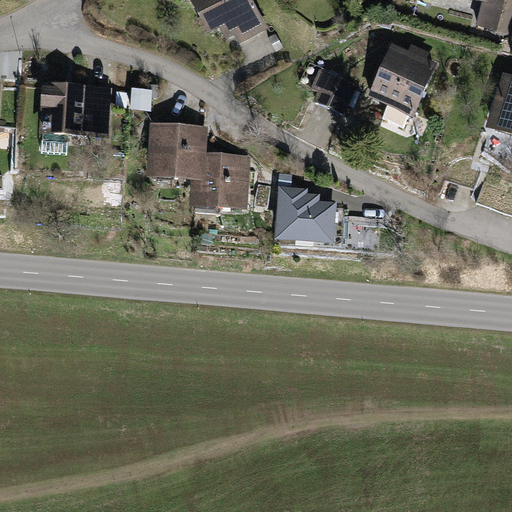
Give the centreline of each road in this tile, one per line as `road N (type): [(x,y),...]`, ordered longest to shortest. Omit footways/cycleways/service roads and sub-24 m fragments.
road 1 (residential): [(36,21),(179,73),(322,164),(511,239)]
road 2 (tertiary): [(0,271),(511,316)]
